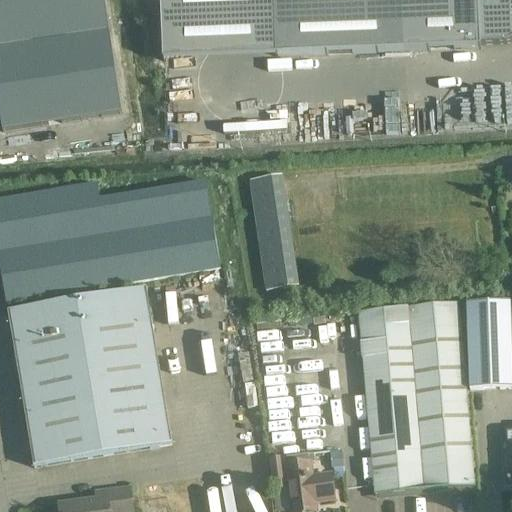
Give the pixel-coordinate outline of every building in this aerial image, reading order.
[(0,0),(0,114),(3,133),(122,115),(104,0),(0,0)] [(511,0),(273,0),(276,57),(481,49),(481,46),(507,45),(509,44),(511,42),(511,0)] [(283,177),(250,182),(266,293),(300,288),(283,177)] [(0,200),(0,263),(7,306),(221,271),(207,183),(100,201),(98,184),(0,200)] [(147,290),(8,313),(34,468),(172,445),(147,290)] [(511,302),(510,303),(510,305),(467,306),(470,391),(511,389),(511,302)] [(458,305),(360,314),(376,497),(474,488),(458,305)] [(269,460),(272,492),(286,490),(282,459),(269,460)] [(311,464),(286,467),(292,511),(316,511),(316,503),(335,501),(332,476),(313,478),(311,464)] [(237,511),(234,494),(221,497),(219,484),(208,486),(213,511),(237,511)] [(97,500),(59,505),(60,511),(134,511),(131,488),(96,493),(97,500)]
